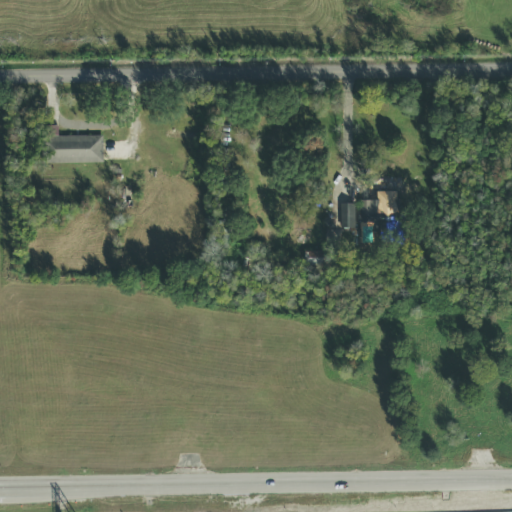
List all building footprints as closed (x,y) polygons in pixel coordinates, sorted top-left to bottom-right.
[(165,140),(195,140),(195,132),(165,132),(165,140)] [(104,137),(42,137),(42,164),(104,164),(104,137)] [(341,204),(341,229),(354,229),(354,204),(341,204)] [(360,233),(402,233),(402,204),(360,204),(360,233)] [(305,266),(337,266),(337,251),(305,251),(305,266)]
